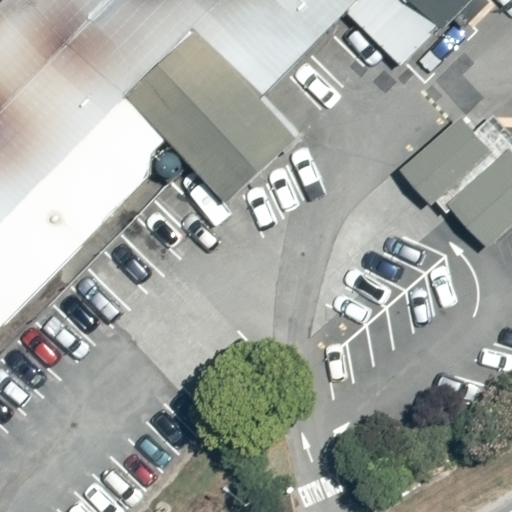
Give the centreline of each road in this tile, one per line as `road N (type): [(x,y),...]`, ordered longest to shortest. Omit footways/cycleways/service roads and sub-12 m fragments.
road 1 (unknown): [(511,41),(448,55),(402,80),(347,134),(295,222),(287,251),(293,314)]
road 2 (unknown): [(293,314),(50,511)]
road 3 (unknown): [(293,314),(349,511)]
